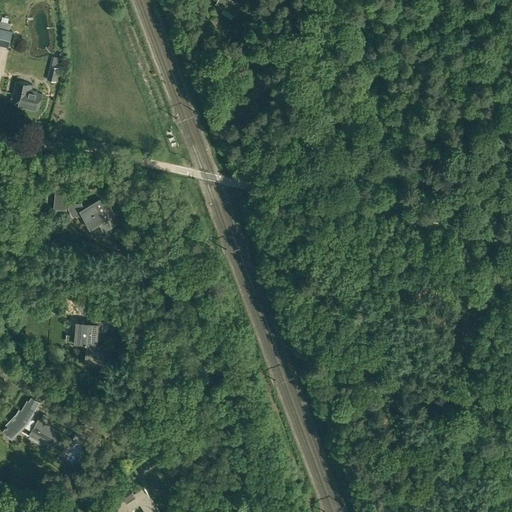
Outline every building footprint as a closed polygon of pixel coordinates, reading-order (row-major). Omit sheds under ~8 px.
[(219,0),(217,3),(234,15),(240,6),(231,0),(219,0)] [(11,22),(0,19),(0,25),(9,28),(11,22)] [(0,45),(9,47),(12,35),(0,31),(0,45)] [(47,79),(56,81),(60,67),(50,65),(47,79)] [(10,102),(39,109),(43,92),(37,91),(37,90),(31,88),(33,83),(17,79),(14,93),(13,93),(10,102)] [(252,93),(259,95),(260,90),(264,91),(266,82),(260,80),(260,83),(250,80),(249,87),(253,88),(252,93)] [(56,185),(54,209),(67,210),(69,186),(56,185)] [(83,214),(90,229),(116,215),(105,196),(84,207),(82,202),(72,203),(71,204),(70,204),(69,205),(69,206),(68,207),(68,208),(68,209),(69,210),(72,216),(83,214)] [(91,365),(107,366),(109,348),(97,347),(99,323),(77,321),(75,342),(87,343),(85,359),(91,360),(91,365)] [(44,441),(62,451),(70,438),(39,420),(36,425),(28,421),(40,402),(32,397),(30,401),(28,400),(19,415),(14,420),(12,419),(6,425),(7,426),(6,428),(4,431),(12,439),(24,426),(32,431),(30,434),(43,442),(44,441)] [(75,433),(89,442),(94,435),(90,432),(92,430),(90,429),(92,425),(87,422),(84,426),(81,424),(75,433)] [(90,442),(95,446),(100,438),(95,434),(90,442)] [(139,442),(140,453),(149,452),(148,441),(139,442)] [(77,463),(72,474),(81,479),(87,468),(77,463)] [(134,494),(133,492),(124,497),(125,499),(116,505),(119,511),(159,511),(144,487),(134,494)]
